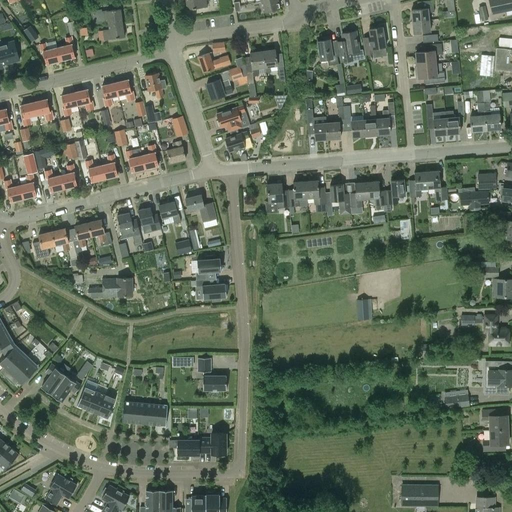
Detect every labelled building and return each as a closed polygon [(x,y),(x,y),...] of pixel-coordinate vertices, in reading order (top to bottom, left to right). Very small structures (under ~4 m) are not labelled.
[(185,0),(187,9),(207,7),(205,0),(185,0)] [(230,0),(219,0),(221,14),(232,12),(230,0)] [(277,0),(268,0),(261,2),(263,13),(280,9),(277,0)] [(428,13),(434,12),(432,0),(417,2),(417,9),(411,10),(412,22),(429,20),(428,13)] [(446,0),(448,12),(455,11),(453,0),(446,0)] [(511,0),(488,0),(492,14),(511,9),(511,0)] [(488,20),(485,6),(478,7),(481,21),(488,20)] [(108,25),(122,23),(120,9),(102,11),(101,10),(92,11),(93,23),(107,21),(108,25)] [(414,34),(430,32),(429,20),(412,22),(414,34)] [(76,34),(73,21),(67,23),(70,35),(76,34)] [(122,23),(108,25),(108,30),(102,30),(104,40),(124,37),(122,23)] [(30,25),(24,30),(31,39),(37,34),(30,25)] [(373,49),(385,47),(382,27),(369,29),(370,37),(363,38),(366,55),(373,54),(373,49)] [(352,52),(359,51),(356,31),(342,34),(343,41),(337,42),(341,62),(353,60),(352,52)] [(423,43),(438,41),(437,34),(422,36),(423,43)] [(337,56),(339,56),(337,42),(331,43),(330,42),(329,36),(323,37),(323,40),(317,41),(320,61),(327,59),(328,66),(338,64),(337,56)] [(57,48),(60,61),(74,58),(72,45),(73,45),(71,37),(65,38),(67,45),(57,48)] [(2,66),(19,61),(13,41),(0,44),(0,69),(2,69),(2,66)] [(213,53),(225,52),(224,42),(211,43),(213,53)] [(60,61),(57,48),(47,50),(45,43),(40,45),(42,53),(43,52),(46,64),(60,61)] [(429,45),(430,51),(415,53),(417,66),(436,64),(435,55),(442,54),(441,44),(429,45)] [(511,48),(496,47),(494,68),(511,69),(511,48)] [(275,50),(262,51),(265,73),(270,72),(270,66),(277,65),(275,54),(275,50)] [(251,63),(245,64),(247,76),(248,82),(247,82),(248,85),(254,84),(253,77),(258,76),(258,75),(265,74),(265,73),(262,51),(250,53),(250,57),(251,63)] [(198,57),(203,72),(213,69),(214,69),(222,67),(231,64),(228,55),(219,57),(220,58),(211,61),(209,53),(208,53),(208,54),(198,57)] [(493,75),(493,55),(480,54),(479,75),(493,75)] [(451,61),(453,73),(460,72),(458,60),(451,61)] [(219,79),(207,83),(212,99),(224,95),(232,92),(229,82),(233,80),(233,81),(236,79),(247,76),(245,64),(244,64),(237,67),(229,69),(229,70),(220,73),(222,81),(220,82),(219,79)] [(444,71),(436,72),(436,64),(417,66),(418,78),(432,77),(433,83),(445,82),(444,71)] [(157,72),(145,76),(149,91),(155,90),(157,98),(163,96),(161,88),(165,87),(164,80),(160,81),(157,72)] [(127,101),(134,99),(133,92),(131,93),(128,80),(115,83),(118,96),(125,94),(127,101)] [(103,100),(105,106),(112,104),(111,98),(118,96),(115,83),(102,86),(105,99),(103,100)] [(361,83),(346,84),(347,93),(361,92),(361,83)] [(335,94),(345,93),(344,84),(334,85),(335,94)] [(86,111),(94,109),(92,102),(90,103),(87,89),(74,93),(77,106),(85,104),(86,111)] [(511,92),(502,93),(503,108),(509,107),(509,108),(510,108),(510,114),(511,128),(511,92)] [(61,96),(65,109),(62,110),(64,116),(72,114),(70,108),(77,106),(74,93),(61,96)] [(284,106),(284,94),(276,95),(276,107),(284,106)] [(46,120),(53,119),(52,112),(49,112),(46,99),(33,102),(37,116),(44,114),(46,120)] [(145,115),(142,101),(135,103),(138,116),(145,115)] [(21,105),(24,118),(24,119),(22,119),(23,126),(31,124),(29,117),(37,116),(33,102),(21,105)] [(383,119),(376,119),(377,135),(390,134),(389,118),(388,115),(395,115),(394,102),(387,102),(388,110),(382,110),(383,119)] [(483,103),(486,131),(500,129),(498,114),(490,115),(489,102),(483,103)] [(486,131),(483,103),(477,103),(478,116),(470,117),(472,132),(486,131)] [(427,118),(433,118),(434,135),(447,134),(445,111),(433,112),(432,104),(425,104),(427,118)] [(152,105),(144,107),(148,124),(155,123),(162,121),(160,113),(154,114),(152,105)] [(244,111),(242,105),(216,114),(218,120),(216,121),(218,126),(220,126),(220,127),(226,126),(228,131),(241,127),(239,121),(240,121),(238,114),(244,111)] [(370,120),(364,120),(365,136),(377,135),(376,119),(375,105),(370,105),(370,114),(369,114),(370,120)] [(312,108),(306,109),(307,122),(308,134),(315,134),(315,140),(327,139),(326,123),(325,116),(313,118),(312,108)] [(0,131),(12,128),(11,121),(9,121),(6,109),(0,110),(0,131)] [(110,124),(107,110),(100,111),(104,126),(110,124)] [(453,118),(452,111),(445,111),(447,134),(460,133),(458,117),(453,118)] [(181,115),(172,118),(178,136),(187,133),(182,115),(181,115)] [(71,130),(68,118),(60,121),(63,132),(71,130)] [(364,120),(351,121),(352,131),(352,137),(365,136),(364,120)] [(339,122),(326,123),(327,139),(340,138),(340,132),(339,122)] [(148,124),(147,125),(148,131),(156,129),(155,123),(148,124)] [(252,138),(261,135),(257,123),(248,125),(252,138)] [(19,130),(22,142),(24,149),(30,147),(28,140),(31,140),(28,128),(19,130)] [(127,144),(123,129),(114,132),(118,146),(127,144)] [(9,132),(12,144),(13,144),(15,151),(16,156),(24,154),(18,130),(9,132)] [(229,152),(244,147),(242,139),(248,137),(247,132),(225,139),(229,152)] [(78,160),(86,158),(84,145),(87,145),(86,139),(74,142),(78,160)] [(170,163),(185,159),(182,146),(180,140),(175,142),(172,143),(173,148),(167,150),(170,163)] [(67,160),(78,157),(74,143),(64,145),(67,160)] [(158,166),(154,153),(154,152),(156,152),(154,145),(147,146),(149,154),(142,156),(141,156),(145,169),(158,166)] [(128,159),(132,172),(145,169),(141,156),(142,156),(140,148),(125,152),(127,159),(128,159)] [(42,150),(34,152),(39,169),(46,167),(42,150)] [(23,156),(27,174),(37,172),(33,153),(23,156)] [(115,162),(114,155),(107,156),(108,164),(101,165),(104,179),(117,176),(114,162),(115,162)] [(88,169),(91,182),(104,179),(101,165),(93,167),(92,160),(84,162),(86,169),(88,169)] [(77,186),(73,173),(73,172),(75,171),(73,165),(66,166),(68,173),(60,175),(64,189),(77,186)] [(51,170),(45,171),(51,192),(64,189),(60,175),(53,177),(51,170)] [(440,188),(439,171),(426,172),(428,189),(434,188),(435,201),(447,200),(446,187),(440,188)] [(421,196),(421,189),(428,189),(426,172),(414,173),(415,182),(409,182),(410,197),(410,204),(414,204),(414,197),(421,196)] [(495,173),(477,174),(478,190),(496,189),(495,173)] [(36,196),(33,182),(34,182),(33,174),(26,176),(27,183),(20,185),(23,199),(36,196)] [(403,179),(390,180),(391,190),(385,190),(387,212),(391,211),(390,204),(398,204),(397,196),(404,196),(403,179)] [(3,181),(5,189),(7,189),(10,202),(23,199),(20,185),(12,187),(10,180),(3,181)] [(318,180),(305,181),(307,198),(314,198),(314,205),(315,204),(324,204),(325,204),(324,193),(324,189),(323,189),(323,187),(318,187),(318,180)] [(293,190),(287,190),(287,193),(289,207),(293,206),(300,206),(307,205),(307,202),(307,198),(305,181),(292,182),(293,185),(293,190)] [(379,191),(378,181),(367,182),(368,199),(374,198),(375,206),(383,205),(383,212),(387,212),(385,190),(379,191)] [(354,183),(355,192),(349,193),(351,212),(353,212),(354,210),(354,207),(362,207),(361,199),(368,199),(367,182),(354,183)] [(280,183),(267,184),(268,201),(268,202),(275,202),(276,208),(277,208),(289,207),(287,193),(287,190),(282,191),(281,183),(280,183)] [(330,192),(324,193),(325,204),(324,204),(325,206),(326,206),(331,205),(331,202),(338,201),(339,215),(351,214),(351,212),(349,193),(343,193),(342,184),(330,185),(330,192)] [(511,187),(499,186),(498,200),(511,201),(511,187)] [(488,191),(459,193),(460,206),(469,205),(469,208),(480,207),(480,204),(489,204),(488,191)] [(199,208),(201,216),(203,222),(216,219),(212,203),(203,205),(201,195),(185,199),(188,211),(199,208)] [(180,222),(178,213),(177,214),(174,202),(159,205),(162,218),(171,215),(174,223),(176,232),(182,231),(180,222)] [(150,207),(138,210),(142,225),(144,234),(152,231),(161,229),(157,214),(152,215),(150,207)] [(123,238),(130,236),(132,236),(135,245),(142,243),(136,218),(131,220),(129,212),(117,215),(121,231),(123,238)] [(511,238),(511,221),(508,221),(509,213),(497,212),(496,222),(503,223),(502,238),(511,238)] [(109,232),(104,233),(100,219),(87,223),(91,236),(98,235),(100,242),(101,246),(106,244),(111,243),(109,232)] [(399,220),(401,239),(413,238),(411,219),(399,220)] [(80,247),(86,245),(84,238),(91,236),(87,223),(74,226),(77,240),(73,241),(77,257),(77,259),(83,258),(81,250),(80,247)] [(70,259),(77,257),(73,241),(67,242),(64,228),(51,232),(54,246),(61,244),(63,251),(68,250),(70,259)] [(190,230),(194,246),(199,245),(195,228),(190,230)] [(54,246),(51,232),(38,235),(39,241),(33,243),(36,259),(49,255),(47,247),(54,246)] [(144,250),(153,248),(151,240),(142,243),(144,250)] [(175,243),(178,255),(192,251),(189,240),(175,243)] [(31,252),(28,242),(21,243),(27,253),(31,252)] [(122,257),(128,256),(125,243),(119,245),(122,257)] [(206,256),(206,257),(206,259),(197,260),(198,273),(196,273),(196,280),(206,279),(205,272),(221,271),(220,258),(214,259),(214,255),(206,256)] [(468,269),(478,270),(478,277),(498,277),(498,267),(495,266),(495,267),(468,267),(468,269)] [(117,297),(131,296),(131,278),(101,279),(102,287),(88,287),(88,297),(102,296),(102,297),(117,296),(117,297)] [(206,279),(196,280),(196,286),(202,286),(203,299),(212,298),(212,301),(220,301),(220,297),(226,297),(225,283),(206,285),(206,279)] [(511,279),(492,279),(492,297),(511,296),(511,279)] [(358,319),(372,318),(371,310),(368,310),(368,307),(371,307),(371,299),(356,299),(358,319)] [(18,301),(13,304),(12,304),(16,312),(22,309),(18,302),(19,301),(18,301)] [(461,325),(474,325),(474,315),(461,314),(461,325)] [(507,345),(508,329),(496,329),(497,315),(485,314),(484,330),(489,330),(489,344),(507,345)] [(0,352),(2,351),(5,356),(0,362),(0,363),(3,367),(0,370),(0,371),(14,384),(18,381),(22,384),(37,369),(14,347),(11,343),(0,325),(0,324),(0,352)] [(48,347),(54,352),(58,348),(53,342),(48,347)] [(54,359),(59,363),(62,358),(57,354),(54,359)] [(173,365),(192,365),(192,356),(173,356),(173,365)] [(203,375),(203,383),(203,390),(204,390),(212,390),(212,391),(218,391),(218,390),(226,390),(226,375),(226,376),(210,375),(210,371),(211,371),(211,358),(211,357),(198,357),(198,358),(198,362),(198,371),(204,371),(204,375),(203,375)] [(508,394),(508,385),(511,385),(511,383),(511,360),(484,360),(483,394),(508,394)] [(52,395),(66,375),(56,368),(57,367),(51,364),(46,372),(50,375),(42,387),(52,395)] [(117,366),(115,372),(118,374),(122,375),(124,369),(121,368),(117,366)] [(88,373),(82,370),(77,376),(83,380),(88,373)] [(66,375),(52,395),(62,402),(71,390),(76,393),(81,385),(76,381),(75,382),(66,375)] [(88,410),(95,391),(85,387),(77,406),(88,410)] [(98,414),(106,395),(95,391),(88,410),(98,414)] [(468,393),(444,396),(446,409),(469,405),(468,393)] [(106,395),(98,414),(108,418),(116,399),(106,395)] [(122,422),(133,423),(135,402),(124,401),(122,422)] [(135,402),(133,423),(144,424),(146,403),(135,402)] [(155,425),(157,404),(146,403),(144,424),(155,425)] [(157,404),(155,425),(166,426),(168,405),(157,404)] [(481,420),(489,420),(489,430),(508,430),(507,415),(504,415),(504,408),(481,409),(481,420)] [(490,439),(482,440),(482,451),(505,450),(505,444),(508,444),(508,430),(489,430),(490,439)] [(226,433),(212,433),(212,438),(202,438),(202,452),(212,452),(212,454),(218,454),(218,456),(225,456),(225,454),(226,454),(226,433)] [(202,452),(202,438),(199,438),(199,440),(178,440),(178,454),(180,454),(180,456),(186,456),(186,454),(200,454),(199,452),(202,452)] [(2,440),(0,442),(0,459),(10,447),(2,440)] [(10,447),(0,459),(0,465),(6,470),(19,454),(10,447)] [(57,506),(63,495),(69,499),(77,485),(71,481),(72,479),(65,475),(64,477),(58,474),(50,488),(52,489),(46,499),(57,506)] [(25,483),(21,490),(32,497),(36,490),(25,483)] [(102,511),(115,511),(118,507),(123,510),(130,496),(123,493),(124,491),(118,488),(117,489),(109,485),(107,489),(106,488),(102,494),(104,495),(102,498),(109,502),(107,506),(106,506),(102,511)] [(430,504),(430,485),(402,485),(401,504),(430,504)] [(14,488),(10,496),(20,502),(25,494),(14,488)] [(159,511),(159,490),(146,490),(146,507),(140,507),(140,511),(159,511)] [(159,490),(159,511),(180,511),(180,507),(173,507),(172,490),(159,490)] [(206,495),(205,511),(226,511),(227,503),(222,503),(220,501),(220,494),(214,494),(214,492),(208,492),(208,494),(206,494),(206,495)] [(205,511),(206,495),(191,495),(191,505),(190,507),(185,507),(185,511),(205,511)] [(499,511),(499,507),(495,507),(495,497),(476,497),(475,511),(499,511)]
